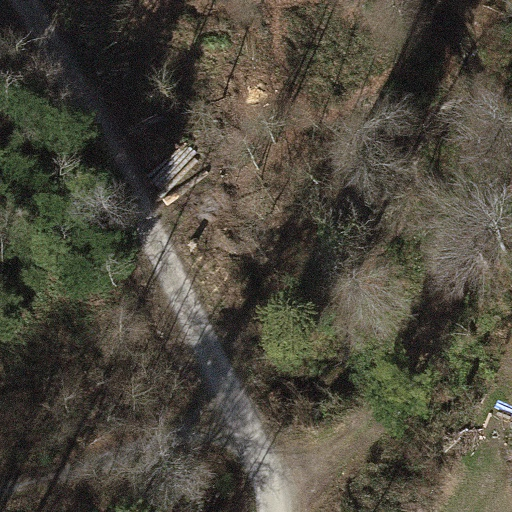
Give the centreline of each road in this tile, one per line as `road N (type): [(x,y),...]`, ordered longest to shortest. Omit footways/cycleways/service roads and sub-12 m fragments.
road 1 (track): [(277,511),(272,482),(22,0)]
road 2 (track): [(272,482),(398,394)]
